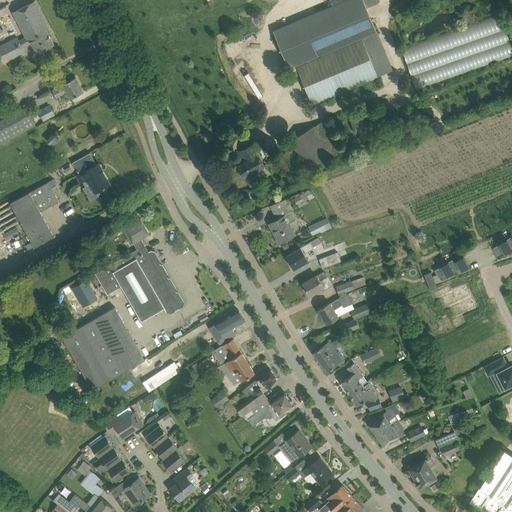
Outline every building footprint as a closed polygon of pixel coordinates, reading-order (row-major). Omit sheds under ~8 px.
[(347,0),(334,6),(273,31),(285,62),(284,62),(287,69),(362,38),(377,31),(363,0),(347,0)] [(25,38),(18,41),(17,38),(0,46),(0,57),(3,63),(24,52),(22,48),(31,44),(37,54),(54,45),(47,30),(49,29),(35,1),(12,12),(25,38)] [(477,10),(467,11),(467,23),(478,22),(477,10)] [(400,50),(414,91),(511,56),(511,48),(500,15),(400,50)] [(362,38),(287,69),(291,79),(300,75),(312,104),(378,77),(362,38)] [(63,85),(52,90),(56,98),(66,93),(70,99),(83,92),(75,77),(62,84),(63,85)] [(43,120),(55,115),(51,104),(38,109),(43,120)] [(25,107),(0,120),(0,144),(35,125),(25,107)] [(349,117),(354,131),(363,128),(364,132),(384,126),(378,108),(349,117)] [(399,113),(408,132),(418,127),(409,109),(399,113)] [(290,140),(305,167),(341,147),(328,124),(327,125),(324,120),(290,140)] [(247,161),(238,167),(244,177),(245,177),(250,186),(259,182),(253,172),(263,166),(257,156),(259,155),(252,144),(241,151),(247,161)] [(276,155),(286,173),(301,164),(291,146),(276,155)] [(78,174),(82,181),(87,178),(95,192),(110,184),(98,163),(78,174)] [(10,203),(35,247),(54,237),(40,212),(59,201),(48,182),(10,203)] [(311,189),(307,191),(310,196),(308,198),(309,200),(315,197),(311,189)] [(277,220),(269,224),(279,243),(295,235),(289,223),(296,220),(285,199),(270,206),(277,220)] [(307,226),(312,234),(319,231),(320,232),(322,231),(321,230),(323,229),(324,231),(331,227),(326,217),(307,226)] [(131,253),(164,308),(165,308),(167,311),(172,312),(184,306),(185,301),(179,291),(176,291),(177,288),(171,278),(168,277),(169,274),(163,264),(160,263),(161,260),(156,250),(152,249),(150,250),(142,237),(149,233),(141,218),(122,229),(130,243),(132,242),(138,252),(133,255),(131,253)] [(304,254),(313,249),(312,248),(321,243),(318,237),(286,255),(294,269),(308,261),(304,254)] [(511,247),(507,239),(493,248),(497,256),(503,252),(504,255),(511,249),(511,247)] [(318,258),(322,267),(341,260),(337,250),(318,258)] [(164,308),(131,253),(95,273),(107,295),(121,287),(142,321),(164,308)] [(453,258),(448,261),(455,272),(459,269),(461,271),(469,266),(463,256),(455,261),(453,258)] [(448,261),(434,270),(439,278),(444,274),(446,277),(455,272),(448,261)] [(302,283),(310,295),(323,287),(324,290),(331,286),(323,272),(316,276),(316,275),(302,283)] [(336,287),(339,294),(353,288),(354,289),(366,284),(363,276),(336,287)] [(92,277),(73,288),(83,305),(102,295),(92,277)] [(330,302),(318,310),(326,324),(338,316),(350,310),(354,309),(352,304),(352,303),(353,303),(352,302),(348,292),(337,297),(338,298),(330,303),(330,302)] [(434,301),(417,309),(420,314),(436,307),(434,301)] [(354,309),(350,310),(353,318),(355,317),(356,318),(371,311),(369,306),(368,303),(354,309)] [(115,306),(62,337),(92,390),(145,359),(115,306)] [(209,327),(219,345),(236,335),(232,328),(245,321),(238,309),(209,327)] [(353,318),(339,324),(342,333),(359,326),(356,318),(355,317),(353,318)] [(449,331),(454,328),(448,317),(443,320),(449,331)] [(222,365),(224,363),(241,352),(233,339),(223,345),(222,345),(213,351),(222,365)] [(313,352),(327,371),(345,358),(340,351),(337,353),(328,341),(313,352)] [(241,352),(224,363),(229,372),(234,369),(241,381),(254,373),(241,352)] [(367,352),(361,355),(365,363),(371,360),(367,352)] [(198,364),(201,369),(211,362),(208,357),(198,364)] [(506,389),(511,386),(511,365),(508,368),(507,366),(508,365),(503,357),(484,367),(488,376),(490,375),(494,383),(501,379),(506,389)] [(174,361),(151,376),(157,386),(181,371),(174,361)] [(341,382),(349,393),(367,381),(369,380),(368,378),(366,380),(363,375),(354,363),(347,368),(352,375),(341,382)] [(245,413),(245,414),(266,396),(263,392),(270,386),(269,385),(276,380),(274,377),(275,375),(270,369),(257,379),(251,383),(247,386),(252,393),(255,397),(254,398),(253,398),(240,407),(240,406),(236,408),(242,416),(244,414),(245,413)] [(367,381),(349,393),(357,405),(368,398),(370,401),(367,402),(370,409),(381,405),(379,398),(370,386),(373,385),(369,380),(367,381)] [(389,391),(393,403),(405,398),(401,386),(389,391)] [(469,388),(463,391),(466,398),(472,395),(469,388)] [(211,398),(217,407),(229,399),(223,390),(211,398)] [(150,394),(154,400),(158,397),(155,391),(150,394)] [(266,396),(245,414),(245,413),(244,414),(250,421),(256,417),(262,413),(265,417),(271,418),(273,416),(276,420),(286,412),(285,411),(293,405),(285,392),(271,402),(266,396)] [(80,404),(85,411),(88,408),(83,401),(80,404)] [(370,424),(377,435),(391,426),(386,419),(391,416),(392,417),(399,411),(394,403),(385,407),(387,411),(377,418),(378,419),(370,424)] [(117,416),(106,423),(112,431),(117,428),(123,437),(143,424),(135,411),(133,412),(129,406),(116,415),(117,416)] [(160,417),(157,412),(151,416),(154,421),(160,417)] [(451,421),(462,418),(460,412),(449,415),(451,421)] [(172,419),(168,414),(162,419),(166,424),(172,419)] [(391,426),(377,435),(385,446),(392,440),(393,441),(395,442),(405,435),(400,429),(404,426),(399,420),(391,426)] [(406,432),(411,441),(426,434),(422,424),(406,432)] [(145,436),(155,448),(168,437),(159,425),(145,436)] [(299,430),(279,446),(291,461),(311,446),(299,430)] [(90,446),(99,458),(114,447),(105,435),(90,446)] [(155,448),(164,459),(175,450),(178,448),(168,437),(155,448)] [(457,440),(439,447),(442,456),(460,448),(457,440)] [(264,448),(269,454),(270,455),(279,447),(273,441),(264,448)] [(99,458),(107,470),(122,459),(114,447),(99,458)] [(175,450),(164,459),(162,461),(171,473),(185,462),(175,450)] [(511,511),(511,454),(504,450),(470,502),(484,511),(511,511)] [(409,469),(416,480),(416,481),(415,481),(415,482),(415,483),(415,484),(415,485),(416,485),(417,486),(418,486),(419,485),(420,486),(427,482),(430,486),(438,481),(435,477),(436,476),(429,466),(435,463),(431,456),(425,459),(409,469)] [(333,473),(320,457),(300,474),(303,478),(311,473),(320,483),(333,473)] [(122,459),(107,470),(116,482),(131,471),(122,459)] [(170,489),(179,500),(195,487),(188,478),(193,474),(187,467),(175,477),(179,482),(170,489)] [(300,474),(295,467),(285,474),(290,481),(300,474)] [(91,471),(80,484),(90,491),(96,484),(101,478),(91,471)] [(124,489),(136,505),(150,494),(146,488),(143,489),(136,479),(134,481),(131,476),(116,487),(119,492),(124,489)] [(199,488),(203,492),(208,487),(205,483),(199,488)] [(333,511),(335,511),(353,496),(342,485),(327,498),(331,502),(327,505),(333,511)] [(61,493),(55,500),(70,511),(74,511),(78,507),(70,500),(61,493)] [(95,494),(94,495),(87,503),(89,504),(98,511),(108,511),(113,507),(102,499),(95,494)] [(304,506),(309,511),(322,502),(317,496),(304,506)] [(353,496),(343,505),(335,511),(358,511),(363,508),(353,496)] [(89,505),(81,499),(77,504),(85,509),(82,511),(98,511),(89,504),(89,505)] [(231,505),(238,511),(243,507),(236,500),(231,505)]
